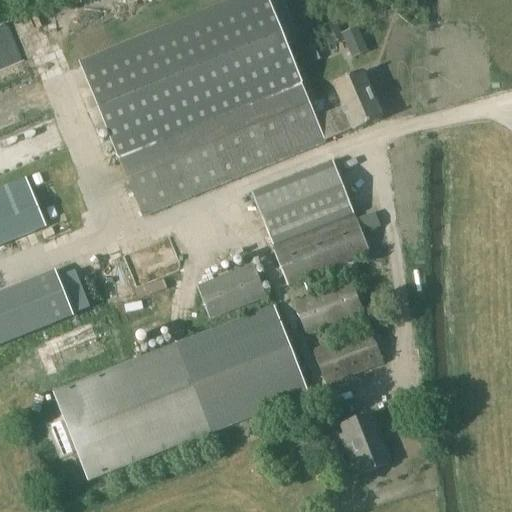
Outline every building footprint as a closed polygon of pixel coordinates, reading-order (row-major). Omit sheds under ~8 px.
[(265,0),(235,0),(80,63),(113,143),(119,159),(300,85),(294,70),(265,0)] [(353,56),(370,48),(359,24),(342,31),(353,56)] [(300,85),(119,159),(142,217),(323,143),(322,141),(355,128),(355,130),(380,120),(361,74),(335,84),(344,107),(314,119),(300,85)] [(51,121),(0,139),(0,173),(62,152),(51,121)] [(288,287),(370,254),(333,162),(251,194),(288,287)] [(24,210),(21,202),(33,198),(25,179),(14,184),(0,189),(0,242),(32,229),(45,225),(38,205),(24,210)] [(363,235),(373,231),(367,215),(357,219),(363,235)] [(209,319),(267,297),(254,265),(196,287),(209,319)] [(55,271),(0,293),(0,348),(74,319),(55,271)] [(307,336),(364,313),(352,283),(295,305),(307,336)] [(53,396),(64,424),(52,428),(64,459),(77,454),(88,484),(211,435),(310,396),(274,307),(176,347),(53,396)] [(327,386),(383,363),(370,330),(313,353),(327,386)] [(389,465),(370,417),(342,429),(346,437),(340,439),(350,464),(356,461),(362,476),(389,465)]
